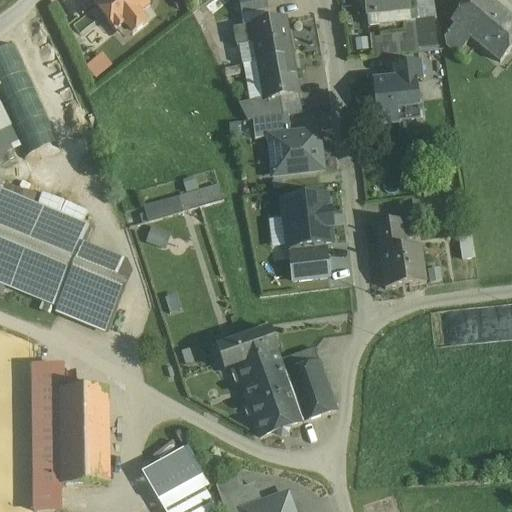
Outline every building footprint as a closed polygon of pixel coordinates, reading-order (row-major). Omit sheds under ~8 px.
[(92,0),(113,31),(122,24),(128,33),(146,21),(140,13),(148,7),(143,0),(92,0)] [(407,0),(364,0),(366,16),(409,11),(407,0)] [(419,50),(437,48),(432,0),(408,0),(411,23),(415,23),(419,50)] [(511,51),(511,21),(484,0),(472,0),(452,25),(454,27),(470,40),(501,65),(511,51)] [(284,21),(243,28),(243,29),(233,31),(236,49),(255,46),(258,65),(259,65),(265,102),(298,96),(291,59),(284,21)] [(405,37),(391,38),(391,44),(371,46),(372,58),(418,52),(419,50),(415,23),(411,23),(411,25),(403,25),(405,37)] [(470,40),(454,27),(445,38),(446,46),(458,55),(470,40)] [(57,143),(13,44),(0,49),(0,105),(24,158),(57,143)] [(419,67),(393,69),(395,84),(415,82),(420,81),(419,67)] [(395,84),(375,86),(379,126),(397,124),(396,113),(418,110),(415,82),(395,84)] [(318,133),(268,139),(273,179),(323,173),(318,133)] [(187,195),(142,207),(146,223),(225,202),(220,184),(201,189),(197,177),(184,181),(187,195)] [(92,231),(0,193),(0,283),(59,308),(60,309),(84,250),(92,231)] [(326,199),(282,204),(288,251),(289,251),(325,247),(331,246),(330,231),(332,230),(330,214),(328,214),(326,199)] [(439,200),(398,206),(400,222),(441,217),(439,200)] [(401,224),(376,228),(378,245),(404,241),(401,224)] [(152,228),(148,244),(168,248),(171,233),(152,228)] [(404,241),(378,245),(385,293),(427,286),(421,248),(405,251),(404,241)] [(329,279),(325,247),(289,251),(293,283),(329,279)] [(123,266),(84,250),(60,309),(59,308),(57,314),(106,334),(124,291),(114,286),(123,266)] [(271,332),(217,351),(225,371),(238,366),(276,353),(278,352),(271,332)] [(313,350),(279,362),(284,377),(288,376),(304,423),(335,412),(313,350)] [(276,353),(238,366),(246,390),(245,391),(262,438),(304,423),(288,376),(284,377),(279,362),(276,353)] [(61,511),(60,392),(60,368),(32,369),(34,511),(61,511)] [(108,488),(106,392),(60,392),(62,489),(108,488)] [(155,455),(161,465),(181,453),(174,442),(155,455)] [(190,469),(151,492),(158,504),(197,482),(190,469)] [(197,482),(158,504),(163,511),(215,511),(198,481),(197,482)] [(244,511),(293,511),(288,497),(244,511)]
